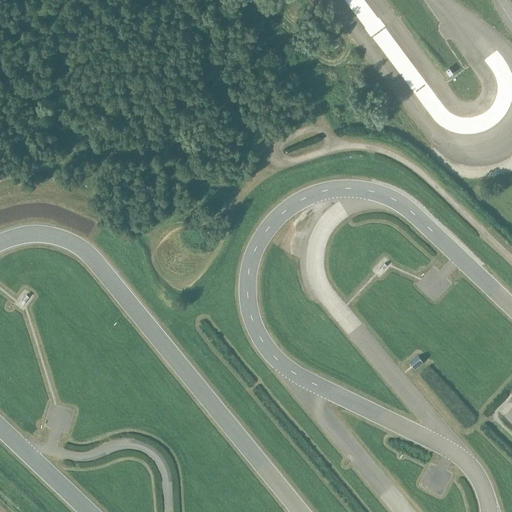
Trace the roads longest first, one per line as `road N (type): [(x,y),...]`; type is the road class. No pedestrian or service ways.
road 1 (track): [(511,260),(414,168),(370,148),(337,148),(276,166),(172,143),(0,182)]
road 2 (unknown): [(297,511),(89,254),(47,234),(0,242)]
road 3 (track): [(275,151),(225,98),(181,0)]
road 4 (track): [(77,0),(52,35),(45,85),(81,159)]
road 5 (unknown): [(303,392),(354,403),(448,442)]
